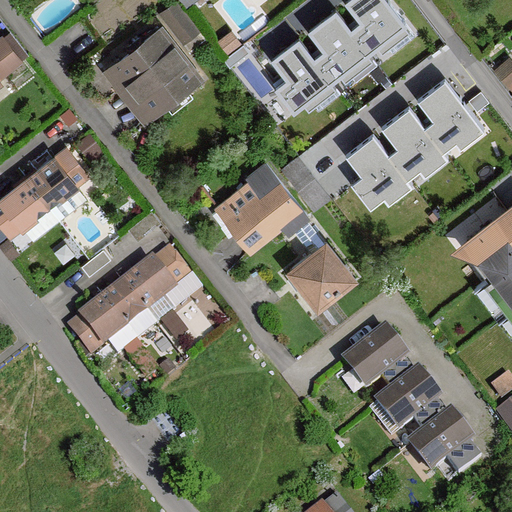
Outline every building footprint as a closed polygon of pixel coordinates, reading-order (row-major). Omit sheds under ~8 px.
[(332,0),(260,59),(308,117),(417,28),(393,0),(332,0)] [(198,29),(178,2),(164,13),(185,40),(198,29)] [(201,76),(163,28),(116,64),(130,81),(154,112),(201,76)] [(240,40),(233,31),(221,41),(228,50),(240,40)] [(4,36),(0,39),(0,77),(22,61),(4,36)] [(92,135),(83,142),(90,152),(99,145),(92,135)] [(67,147),(55,157),(77,184),(88,175),(67,147)] [(316,208),(330,197),(298,156),(286,167),(316,208)] [(55,157),(28,178),(49,205),(64,194),(77,184),(55,157)] [(232,196),(218,207),(252,248),(287,220),(294,228),(307,217),(309,216),(266,163),(249,178),(259,191),(240,206),(232,196)] [(28,178),(2,198),(23,226),(49,205),(28,178)] [(64,194),(49,205),(60,219),(75,208),(64,194)] [(23,226),(2,198),(0,199),(0,220),(11,235),(23,226)] [(511,206),(459,246),(511,316),(511,206)] [(162,222),(153,210),(129,229),(138,240),(162,222)] [(307,217),(294,228),(313,252),(327,242),(307,217)] [(17,249),(9,238),(1,244),(9,255),(17,249)] [(355,277),(327,241),(327,242),(313,252),(292,269),(320,304),(355,277)] [(111,258),(104,248),(90,259),(82,265),(90,275),(111,258)] [(169,249),(154,261),(175,289),(191,277),(169,249)] [(154,261),(130,280),(152,307),(166,295),(175,289),(154,261)] [(130,280),(106,298),(128,326),(146,311),(152,307),(130,280)] [(177,309),(166,295),(152,307),(146,311),(157,324),(177,309)] [(106,298),(83,316),(104,344),(109,341),(128,326),(106,298)] [(146,311),(128,326),(138,339),(157,324),(146,311)] [(104,344),(83,316),(71,326),(92,353),(104,344)] [(119,354),(138,339),(128,326),(109,341),(119,354)] [(409,356),(386,326),(343,361),(366,390),(383,376),(393,389),(416,371),(405,359),(409,356)] [(442,397),(420,368),(416,371),(393,389),(376,402),(399,431),(416,419),(438,401),(442,397)] [(448,414),(438,401),(416,419),(426,432),(448,414)] [(511,403),(501,411),(511,426),(511,403)] [(476,439),(453,410),(448,414),(426,432),(409,445),(432,474),(449,460),(471,443),(476,439)] [(471,443),(449,460),(462,476),(484,459),(471,443)] [(351,511),(338,495),(315,511),(351,511)]
